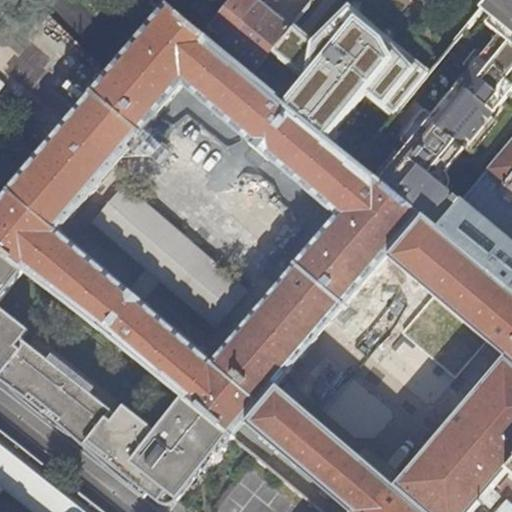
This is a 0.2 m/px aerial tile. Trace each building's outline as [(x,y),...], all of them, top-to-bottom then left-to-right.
[(231,0),(204,35),(253,75),(269,54),(290,29),(285,24),(288,20),(279,13),(275,16),(255,0),(231,0)] [(490,0),(462,0),(394,84),(317,22),(300,42),(394,118),(490,0)] [(90,93),(9,189),(8,188),(5,192),(6,193),(0,200),(0,253),(67,306),(192,405),(232,438),(244,424),(349,511),(474,511),(507,474),(511,478),(511,289),(439,230),(357,163),(298,115),(291,124),(282,116),(290,108),(276,97),(277,95),(253,75),(204,35),(167,4),(164,6),(163,5),(160,9),(161,10),(93,90),(92,89),(89,92),(90,93)] [(399,161),(375,141),(357,163),(439,230),(462,202),(439,183),(511,94),(511,16),(414,135),(418,138),(399,161)] [(375,141),(269,54),(253,75),(277,95),(276,97),(290,108),(298,115),(357,163),(375,141)] [(16,139),(0,126),(0,135),(12,145),(16,139)] [(0,160),(12,145),(0,135),(0,160)] [(511,242),(507,239),(511,233),(511,140),(462,202),(439,230),(511,289),(511,242)] [(18,141),(13,147),(0,162),(0,171),(5,177),(28,149),(18,141)] [(192,405),(67,306),(0,253),(0,379),(166,511),(171,511),(232,438),(192,405)] [(9,444),(0,436),(0,444),(5,448),(9,444)] [(0,485),(4,489),(32,511),(83,511),(82,511),(47,483),(32,471),(37,466),(9,444),(5,448),(0,444),(0,485)] [(52,478),(37,466),(32,471),(47,483),(52,478)] [(32,511),(4,489),(3,490),(0,493),(0,495),(22,511),(32,511)]
